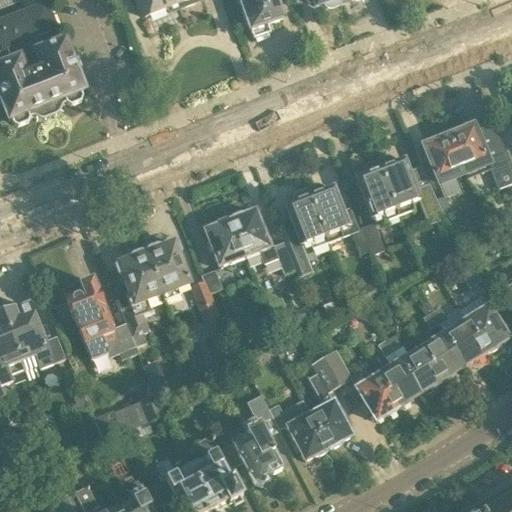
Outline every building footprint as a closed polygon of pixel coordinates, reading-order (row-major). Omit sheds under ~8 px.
[(180,10),(176,0),(133,0),(135,5),(141,3),(146,16),(144,17),(145,19),(176,6),(180,10)] [(176,0),(180,10),(201,2),(201,0),(176,0)] [(235,0),(236,3),(241,5),(244,14),(242,18),(244,24),(248,26),(253,39),(270,33),(267,25),(281,20),(274,0),(235,0)] [(331,9),(339,6),(337,0),(306,0),(307,1),(310,0),(312,0),(316,8),(323,5),(324,6),(325,7),(326,8),(327,9),(328,9),(330,9),(331,9)] [(46,5),(10,19),(50,118),(55,116),(61,111),(63,106),(66,105),(70,106),(81,102),(82,98),(81,93),(82,92),(70,60),(71,59),(73,55),(70,47),(66,45),(65,46),(64,44),(39,53),(34,39),(56,30),(46,5)] [(45,120),(50,118),(10,19),(0,23),(0,51),(6,50),(12,64),(0,68),(0,104),(1,104),(8,122),(12,121),(14,125),(18,127),(26,124),(28,120),(33,118),(38,120),(45,120)] [(447,137),(463,177),(488,166),(498,192),(511,186),(511,171),(511,170),(491,120),(480,125),(479,128),(481,133),(476,136),(472,127),(462,132),(458,131),(452,134),(449,137),(447,137)] [(453,181),(463,177),(447,137),(446,138),(443,137),(435,141),(433,143),(422,147),(438,187),(443,198),(434,202),(441,218),(442,218),(451,214),(444,199),(458,194),(453,181)] [(376,163),(394,211),(419,202),(429,228),(433,226),(444,222),(444,221),(442,218),(441,218),(434,202),(428,187),(415,192),(403,162),(395,166),(393,161),(388,159),(376,163)] [(370,220),(394,211),(376,163),(363,168),(361,173),(363,178),(355,181),(370,220)] [(372,258),(361,231),(358,232),(350,212),(342,215),(332,190),(323,194),(322,189),(316,186),(304,191),(323,239),(326,246),(350,236),(359,258),(361,257),(364,263),(371,260),(371,258),(372,258)] [(299,248),(323,239),(304,191),(293,196),(290,200),(293,206),(284,209),(293,233),(280,238),(282,244),(294,273),(297,281),(310,275),(299,248)] [(231,224),(229,224),(244,262),(258,256),(263,267),(276,261),(283,278),(294,273),(282,244),(272,249),(269,241),(265,242),(254,214),(242,219),(240,218),(233,221),(231,224)] [(244,262),(229,224),(228,225),(225,224),(218,227),(216,229),(205,233),(219,271),(244,262)] [(361,231),(372,258),(384,253),(373,226),(361,231)] [(145,255),(164,303),(180,297),(177,291),(189,286),(178,257),(180,254),(176,246),(172,244),(159,249),(156,248),(148,251),(147,254),(145,255)] [(163,303),(164,303),(145,255),(143,256),(140,254),(132,257),(130,260),(117,265),(115,269),(119,277),(121,278),(132,307),(119,312),(125,327),(126,326),(135,349),(146,345),(143,336),(149,334),(141,314),(148,311),(145,303),(160,297),(163,303)] [(453,267),(469,290),(481,282),(467,262),(462,261),(453,267)] [(214,272),(201,277),(208,296),(221,292),(214,272)] [(218,321),(208,296),(201,277),(200,278),(203,285),(191,290),(205,327),(218,321)] [(363,289),(369,299),(380,293),(374,282),(363,289)] [(126,326),(125,327),(111,332),(91,283),(64,294),(67,303),(66,303),(84,348),(88,358),(105,351),(109,360),(135,349),(126,326)] [(464,322),(485,355),(486,355),(491,355),(497,350),(500,346),(508,341),(482,298),(459,312),(464,322)] [(483,359),(485,355),(464,322),(452,330),(434,302),(426,307),(431,314),(430,315),(437,327),(439,326),(445,334),(442,336),(463,369),(472,363),(477,363),(483,359)] [(0,315),(19,365),(23,374),(24,374),(24,372),(36,367),(38,374),(52,369),(51,367),(64,362),(56,340),(42,345),(28,308),(18,311),(13,310),(0,315)] [(300,310),(275,321),(281,336),(306,325),(300,310)] [(365,311),(353,318),(364,323),(370,319),(365,311)] [(19,365),(0,315),(0,388),(12,384),(7,370),(19,365)] [(429,332),(437,327),(430,315),(422,320),(429,332)] [(256,330),(265,351),(278,345),(269,324),(256,330)] [(455,374),(463,369),(442,336),(420,349),(441,383),(442,382),(447,382),(453,377),(455,374)] [(439,386),(441,383),(420,349),(408,357),(402,349),(395,337),(386,342),(394,354),(419,396),(428,391),(433,390),(439,386)] [(419,396),(394,354),(386,342),(378,347),(391,368),(377,376),(398,409),(402,409),(409,405),(411,401),(419,396)] [(332,355),(323,361),(339,388),(351,381),(335,353),(332,355)] [(320,408),(308,414),(328,451),(329,451),(332,451),(339,447),(342,443),(351,438),(332,402),(331,402),(327,395),(339,388),(323,361),(312,367),(311,368),(316,376),(306,381),(320,408)] [(398,409),(377,376),(354,390),(375,423),(384,418),(388,418),(395,413),(397,409),(398,409)] [(166,390),(162,381),(149,386),(153,395),(166,390)] [(79,390),(71,394),(80,414),(88,411),(79,390)] [(139,403),(147,425),(163,419),(154,397),(139,403)] [(246,434),(230,442),(238,457),(237,458),(239,462),(239,461),(247,476),(246,476),(248,480),(249,480),(253,486),(261,489),(268,486),(271,477),(282,471),(265,439),(277,432),(277,431),(268,413),(260,399),(249,405),(256,418),(242,426),(246,434)] [(328,451),(308,414),(302,403),(280,415),(277,409),(268,413),(277,431),(285,427),(304,463),(314,458),(318,459),(325,455),(327,452),(328,451)] [(121,435),(112,413),(91,422),(101,444),(121,435)] [(203,456),(188,464),(211,509),(227,501),(229,505),(241,499),(232,481),(229,483),(215,456),(217,455),(212,446),(214,445),(207,430),(194,437),(199,446),(198,447),(203,456)] [(206,511),(211,509),(188,464),(172,473),(167,464),(166,463),(161,454),(147,461),(156,476),(148,481),(153,491),(162,507),(174,501),(178,509),(177,510),(177,511),(206,511)] [(162,511),(163,511),(161,508),(162,507),(153,491),(144,495),(140,488),(128,495),(130,499),(116,506),(118,511),(162,511)] [(118,511),(116,506),(105,511),(98,511),(88,492),(84,489),(74,495),(82,511),(118,511)] [(511,511),(511,495),(485,511),(511,511)] [(52,505),(55,511),(71,511),(65,499),(52,505)]
